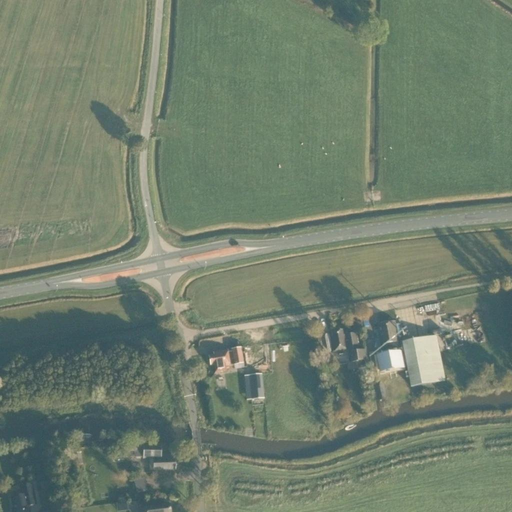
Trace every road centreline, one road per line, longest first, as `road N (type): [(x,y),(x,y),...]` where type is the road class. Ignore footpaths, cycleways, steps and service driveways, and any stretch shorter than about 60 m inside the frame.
road 1 (unclassified): [(158,259),(142,173),(159,0)]
road 2 (unclassified): [(176,338),(433,292)]
road 3 (secondary): [(280,244),(511,215)]
road 4 (tertiary): [(199,511),(176,338)]
road 5 (secondary): [(280,244),(229,243),(158,259)]
road 6 (secondary): [(161,272),(280,244)]
